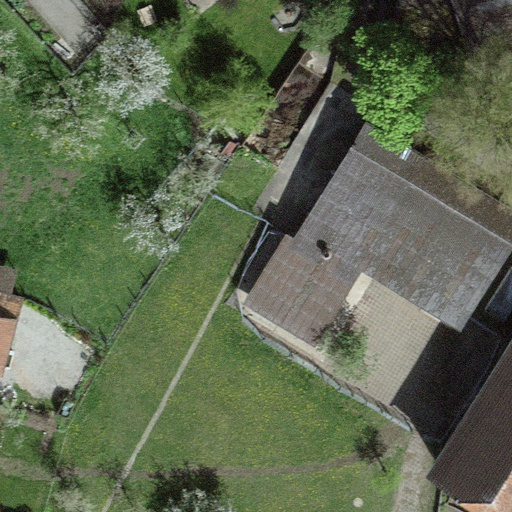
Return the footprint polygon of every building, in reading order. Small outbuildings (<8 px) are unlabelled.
[(463,0),(418,0),(394,8),(423,97),(488,76),(476,40),(463,0)] [(511,0),(463,0),(476,40),(511,29),(511,0)] [(321,362),(369,284),(451,334),(511,235),(511,226),(376,143),(305,258),(296,253),(253,321),(321,362)] [(28,309),(0,301),(0,350),(15,354),(28,309)] [(511,511),(511,389),(448,489),(484,511),(511,511)]
